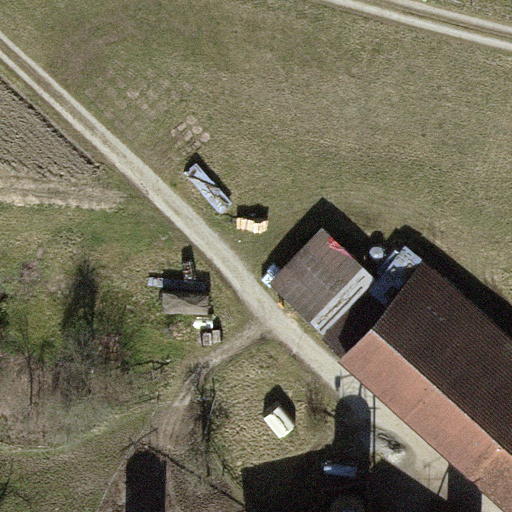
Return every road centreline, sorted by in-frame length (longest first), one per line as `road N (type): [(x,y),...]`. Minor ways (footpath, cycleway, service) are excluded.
road 1 (track): [(0,46),(218,244)]
road 2 (track): [(177,511),(169,496),(177,414),(270,301)]
road 3 (track): [(361,0),(511,39)]
